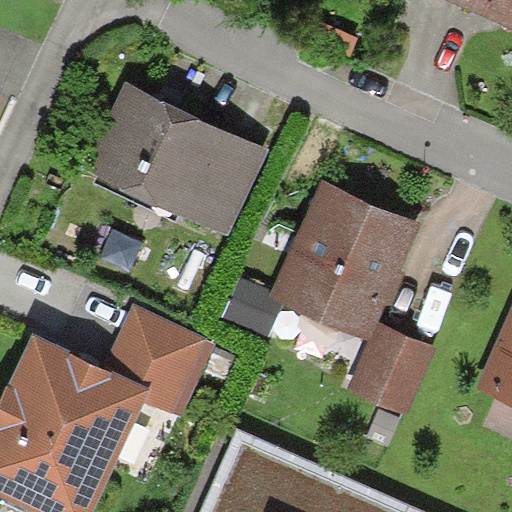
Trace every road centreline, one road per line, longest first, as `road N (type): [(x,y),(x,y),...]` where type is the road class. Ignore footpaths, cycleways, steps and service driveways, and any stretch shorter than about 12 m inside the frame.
road 1 (residential): [(511,172),(112,0)]
road 2 (residential): [(0,188),(91,0)]
